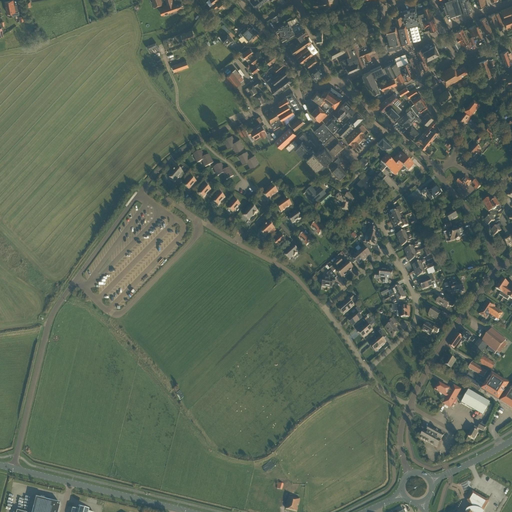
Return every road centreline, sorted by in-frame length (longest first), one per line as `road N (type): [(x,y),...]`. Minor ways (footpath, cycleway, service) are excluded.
road 1 (unclassified): [(13,469),(53,312),(146,183)]
road 2 (residential): [(258,24),(305,80),(185,149),(146,183)]
road 3 (residential): [(438,169),(337,81),(299,0)]
road 4 (residential): [(324,311),(283,268),(146,183)]
road 5 (secondary): [(187,511),(13,469)]
road 6 (residential): [(409,406),(437,349),(500,262)]
road 7 (residential): [(368,372),(410,331),(417,313),(388,252)]
road 8 (residential): [(451,162),(452,134),(420,77),(455,58)]
